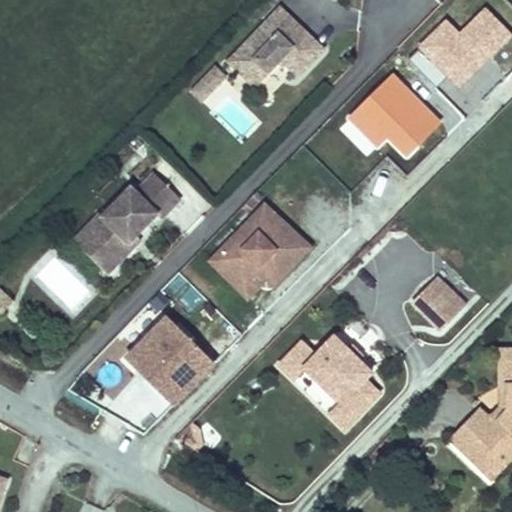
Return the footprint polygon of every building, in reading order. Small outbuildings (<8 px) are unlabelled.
[(321,46),(279,4),(227,57),(252,83),(279,55),(296,72),(321,46)] [(226,77),(214,65),(189,90),(202,102),(226,77)] [(334,146),(319,132),(306,145),(320,160),(334,146)] [(180,196),(153,170),(135,189),(130,185),(101,214),(109,222),(84,249),(107,271),(134,245),(129,240),(136,233),(157,212),(161,216),(180,196)] [(195,188),(166,214),(184,233),(213,207),(195,188)] [(261,195),(256,189),(246,199),(252,204),(261,195)] [(307,244),(264,202),(210,257),(237,284),(264,256),(279,272),(307,244)] [(99,212),(73,238),(84,249),(109,222),(101,214),(99,212)] [(136,233),(129,240),(134,245),(141,237),(136,233)] [(264,256),(237,284),(244,290),(264,270),(273,278),(279,272),(264,256)] [(464,302),(435,274),(411,299),(440,327),(464,302)] [(0,307),(11,296),(0,284),(0,307)] [(218,361),(169,313),(129,354),(178,402),(218,361)] [(347,346),(333,333),(314,352),(301,339),(288,352),(303,366),(339,401),(329,412),(344,426),(379,391),(364,376),(371,370),(357,357),(347,346)] [(351,342),(347,346),(357,357),(362,352),(351,342)] [(481,431),(466,446),(491,472),(492,471),(510,453),(511,450),(511,342),(501,343),(501,379),(508,379),(508,403),(498,413),(510,425),(494,443),(481,431)] [(303,366),(288,352),(278,363),(293,377),(303,366)] [(453,434),(466,446),(481,431),(494,443),(510,425),(498,413),(508,403),(508,379),(501,379),(501,399),(492,407),(485,401),(453,434)] [(188,420),(177,439),(195,449),(206,431),(188,420)] [(0,473),(0,494),(4,493),(10,477),(0,473)]
